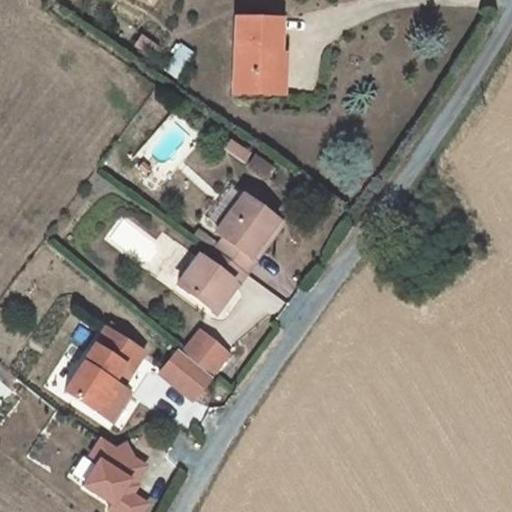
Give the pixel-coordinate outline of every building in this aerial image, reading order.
[(278,22),(235,21),(233,94),(269,95),(270,57),(278,56),(278,22)] [(270,57),(269,95),(283,95),(284,56),(278,56),(270,57)] [(271,170),(254,158),(248,167),(265,179),(271,170)] [(358,190),(344,180),(337,190),(352,199),(358,190)] [(214,253),(211,251),(203,262),(198,258),(177,287),(210,312),(230,284),(235,288),(244,275),(261,252),(256,248),(275,223),(241,198),(214,234),(223,240),(214,253)] [(261,252),(280,226),(275,223),(256,248),(261,252)] [(194,237),(211,251),(216,244),(198,231),(194,237)] [(230,284),(210,312),(215,316),(235,288),(230,284)] [(234,346),(207,324),(182,355),(209,377),(234,346)] [(111,327),(107,332),(125,343),(128,338),(111,327)] [(142,354),(125,343),(107,332),(104,330),(63,395),(109,424),(127,394),(119,389),(142,354)] [(209,377),(182,355),(178,351),(159,374),(192,401),(210,378),(209,377)] [(144,466),(98,439),(86,459),(92,463),(76,489),(107,508),(104,511),(144,511),(148,506),(127,494),(144,466)]
